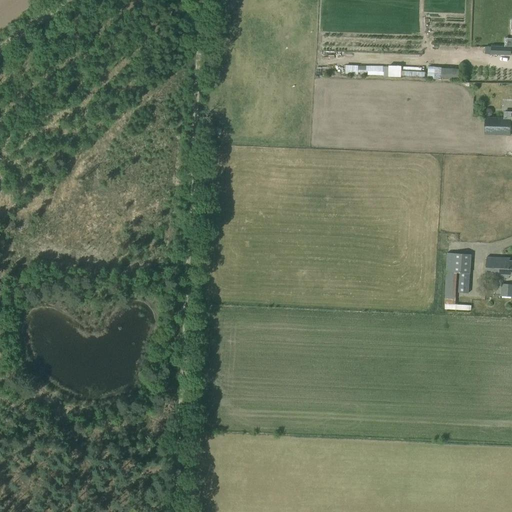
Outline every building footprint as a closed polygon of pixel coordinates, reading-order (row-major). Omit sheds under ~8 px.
[(511,55),(511,54),(511,47),(504,47),(491,46),(491,54),(511,55)] [(440,77),(459,78),(459,68),(440,67),(440,77)] [(370,89),(369,130),(392,131),(393,90),(370,89)] [(430,143),(432,102),(399,101),(398,137),(404,137),(403,142),(430,143)] [(485,117),(484,134),(510,135),(511,124),(511,123),(511,112),(504,112),(504,118),(485,117)] [(440,125),(440,134),(459,135),(460,126),(440,125)] [(445,309),(471,310),(471,305),(455,304),(457,273),(459,273),(458,292),(469,293),(470,273),(471,254),(448,252),(445,309)] [(486,277),(499,277),(509,278),(509,275),(511,275),(511,260),(510,261),(511,258),(487,257),(486,277)] [(501,296),(511,297),(511,284),(501,284),(501,296)]
